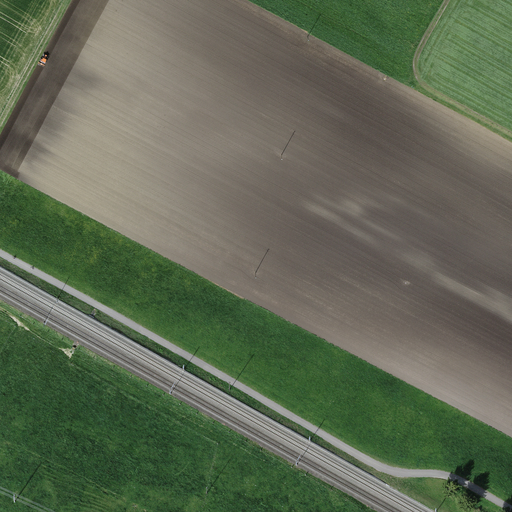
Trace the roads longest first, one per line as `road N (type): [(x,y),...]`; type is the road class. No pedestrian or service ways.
road 1 (unclassified): [(511,508),(445,475),(381,467),(0,252)]
road 2 (track): [(447,0),(419,49),(417,77),(511,133)]
road 3 (track): [(0,122),(66,0)]
